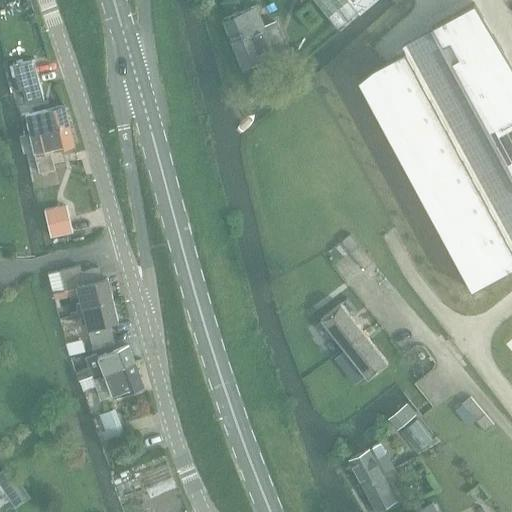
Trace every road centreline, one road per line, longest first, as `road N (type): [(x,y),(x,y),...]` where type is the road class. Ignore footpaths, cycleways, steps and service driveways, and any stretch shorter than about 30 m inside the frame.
road 1 (tertiary): [(265,511),(208,359),(127,66)]
road 2 (unclassified): [(45,0),(134,304)]
road 3 (unclassified): [(127,66),(119,103),(145,280),(134,304)]
road 4 (unclassified): [(134,304),(168,429),(203,511)]
road 5 (unclassified): [(458,341),(388,238)]
